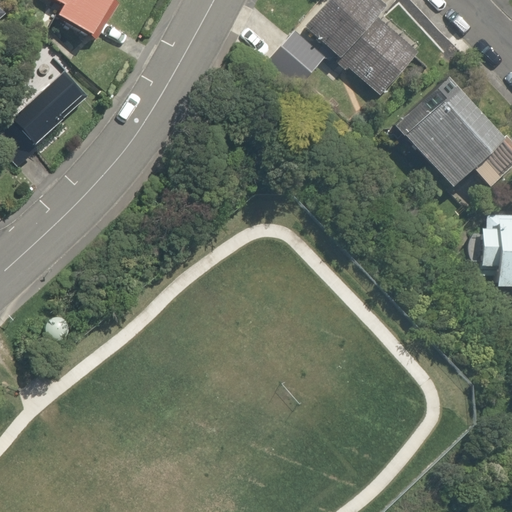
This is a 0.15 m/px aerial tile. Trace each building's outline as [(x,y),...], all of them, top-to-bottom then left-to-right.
[(56,27),(93,53),(130,0),(49,0),(67,12),(56,27)] [(326,58),(368,10),(357,0),(313,0),(259,61),(288,87),(319,51),(326,58)] [(368,10),(326,58),(328,59),(324,63),(335,73),(339,69),(370,97),(418,43),(379,9),(374,14),(368,10)] [(0,37),(9,29),(0,18),(0,37)] [(70,71),(48,49),(0,99),(0,132),(17,148),(21,144),(41,163),(95,106),(64,77),(70,71)] [(473,191),(506,160),(435,83),(384,130),(436,187),(454,170),(473,191)] [(511,209),(477,208),(476,224),(462,224),(461,265),(475,265),(475,285),(501,286),(501,295),(511,294),(511,209)]
